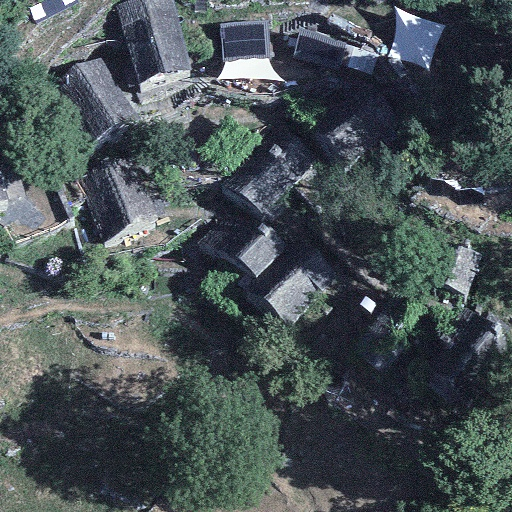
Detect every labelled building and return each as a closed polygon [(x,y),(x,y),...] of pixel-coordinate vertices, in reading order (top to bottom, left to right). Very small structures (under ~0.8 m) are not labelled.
[(176,0),(139,0),(114,5),(131,91),(192,79),(176,0)] [(264,27),(220,32),(223,66),(267,62),(264,27)] [(141,126),(101,61),(50,91),(54,97),(27,113),(50,150),(76,134),(89,157),(141,126)] [(346,173),(399,121),(367,89),(314,141),(346,173)] [(320,164),(275,125),(222,187),(267,225),(320,164)] [(139,158),(77,184),(103,246),(165,221),(139,158)] [(0,175),(0,210),(10,207),(0,175)] [(280,251),(223,210),(196,248),(253,289),(280,251)] [(339,277),(301,244),(253,300),(291,333),(339,277)] [(482,255),(437,244),(424,292),(469,304),(482,255)] [(413,322),(389,305),(350,360),(382,382),(405,350),(397,344),(413,322)] [(511,350),(511,343),(457,309),(438,339),(449,346),(424,385),(471,415),(511,350)]
